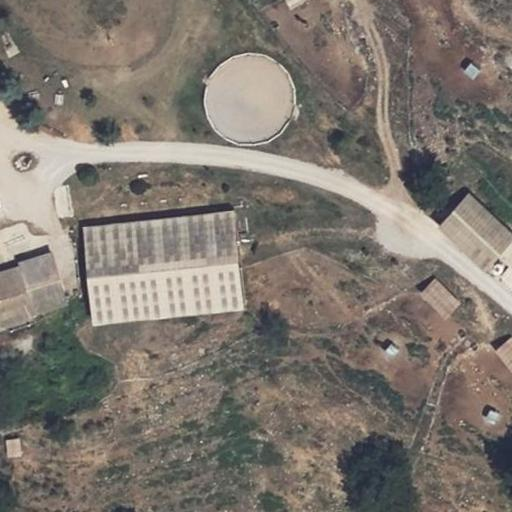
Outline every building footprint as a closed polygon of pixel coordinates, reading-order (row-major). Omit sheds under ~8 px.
[(289,0),(294,8),(308,0),(289,0)] [(253,280),(240,190),(92,213),(104,301),(253,280)] [(511,235),(464,195),(438,226),(490,271),(507,251),(511,244),(511,235)] [(29,254),(37,275),(44,294),(72,283),(57,243),(29,254)] [(0,264),(0,289),(37,275),(29,254),(0,264)] [(44,294),(37,275),(0,289),(0,314),(46,298),(44,294)] [(424,296),(451,319),(464,303),(437,280),(424,296)] [(511,338),(501,349),(511,360),(511,338)] [(5,438),(6,456),(20,456),(19,437),(5,438)]
